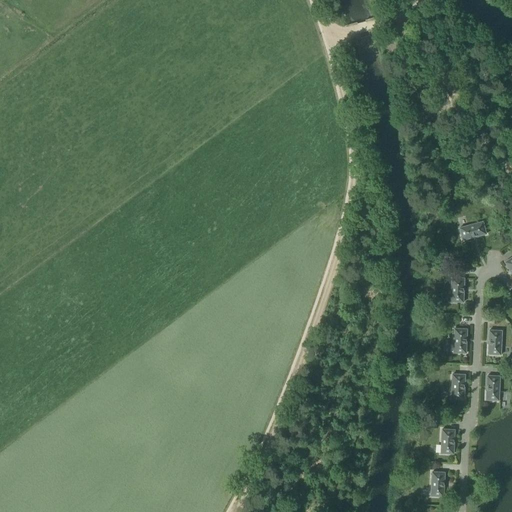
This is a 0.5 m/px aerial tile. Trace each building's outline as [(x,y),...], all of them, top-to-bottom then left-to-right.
[(462,241),(486,235),(483,222),(459,228),(462,241)] [(463,303),(464,279),(451,278),(450,302),(463,303)] [(465,354),(467,330),(454,329),(453,353),(465,354)] [(500,356),(502,331),(489,331),(488,355),(500,356)] [(463,399),(465,375),(452,375),(451,399),(463,399)] [(498,401),(500,377),(487,376),(486,400),(498,401)] [(453,454),(454,430),(441,430),(440,454),(453,454)] [(443,497),(444,473),(432,472),(430,496),(443,497)]
